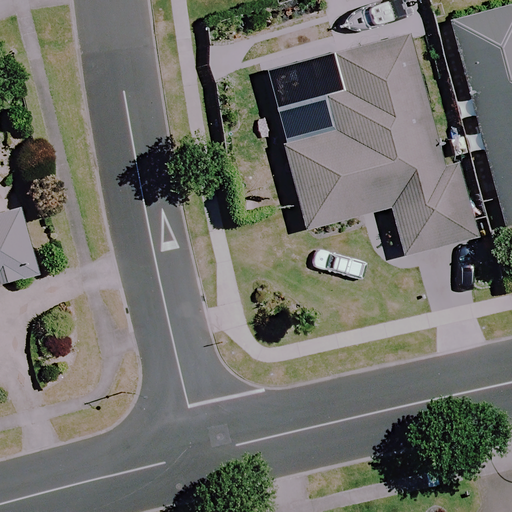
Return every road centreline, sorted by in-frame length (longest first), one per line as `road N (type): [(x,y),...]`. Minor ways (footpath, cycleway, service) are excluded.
road 1 (residential): [(198,454),(147,231),(109,0)]
road 2 (tertiary): [(198,454),(511,381)]
road 3 (tertiary): [(0,505),(198,454)]
